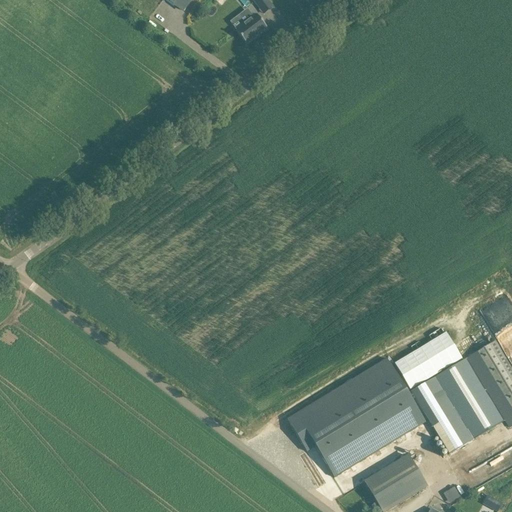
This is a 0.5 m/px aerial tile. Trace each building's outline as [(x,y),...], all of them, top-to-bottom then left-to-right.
[(168,0),(184,12),(192,0),(168,0)] [(267,0),(252,0),(259,8),(268,1),(267,0)] [(257,15),(236,31),(247,45),(267,29),(257,15)] [(494,332),(506,325),(503,320),(510,316),(505,308),(487,320),(494,332)] [(466,359),(509,429),(511,427),(511,370),(494,342),(466,359)] [(417,344),(410,347),(414,358),(429,352),(426,346),(419,349),(417,344)] [(387,360),(287,420),(307,452),(315,447),(334,478),(425,423),(387,360)] [(503,422),(465,360),(436,377),(474,440),(503,422)] [(472,441),(435,378),(411,392),(449,455),(472,441)] [(412,456),(365,480),(381,511),(385,511),(429,490),(412,456)] [(455,487),(444,494),(450,504),(461,497),(455,487)] [(488,495),(483,504),(497,511),(498,511),(503,504),(488,495)]
